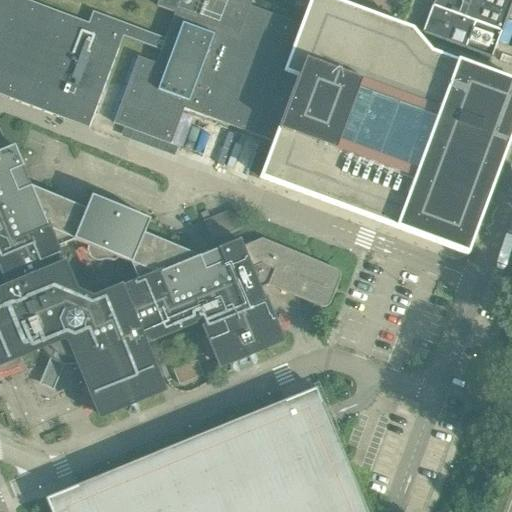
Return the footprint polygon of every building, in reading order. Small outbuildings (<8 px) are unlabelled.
[(0,0),(0,96),(88,129),(122,37),(160,51),(155,65),(137,58),(113,124),(126,129),(146,136),(169,145),(183,109),(273,142),(271,148),(263,169),(260,179),(275,184),(452,250),(452,251),(466,256),(511,133),(511,83),(432,54),(411,30),(330,0),(309,0),(300,26),(249,7),(251,0),(158,0),(156,7),(174,13),(164,40),(92,12),(88,24),(21,0),(0,0)] [(491,59),(511,0),(433,0),(421,33),(491,59)] [(259,289),(267,286),(319,308),(322,308),(324,308),(326,307),(328,305),(330,303),(339,281),(340,278),(340,276),(339,273),(337,271),(335,270),(261,239),(242,247),(239,240),(198,257),(144,234),(149,221),(105,203),(91,197),(85,210),(30,187),(13,147),(7,149),(0,132),(0,271),(7,289),(0,292),(0,364),(40,348),(43,353),(45,356),(49,360),(48,362),(48,364),(48,367),(49,369),(51,370),(53,371),(56,371),(58,371),(60,369),(62,368),(63,365),(68,366),(72,365),(77,364),(99,417),(161,392),(142,345),(200,321),(219,368),(281,342),(259,289)] [(241,228),(240,226),(233,209),(203,222),(210,241),(241,228)] [(45,499),(43,500),(48,511),(366,511),(330,424),(328,418),(324,410),(323,405),(316,388),(314,389),(282,402),(76,486),(45,499)]
